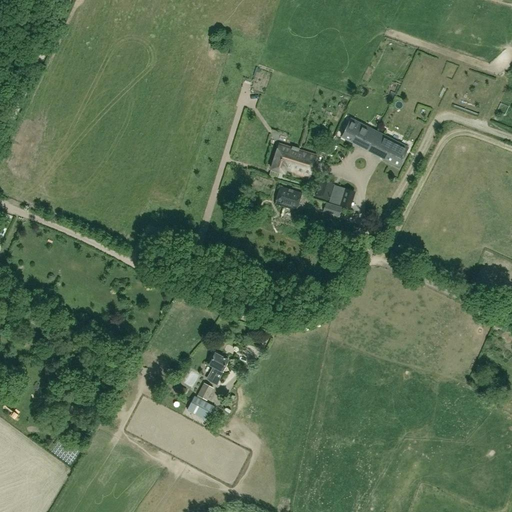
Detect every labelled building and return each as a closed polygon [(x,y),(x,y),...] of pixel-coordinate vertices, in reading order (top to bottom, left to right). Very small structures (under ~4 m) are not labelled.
[(363,142),(370,129),(350,119),(341,137),(352,143),(355,138),(363,142)] [(355,138),(352,143),(382,158),(385,153),(376,149),(379,143),(373,139),(376,132),(370,129),(363,142),(355,138)] [(407,148),(376,132),(373,139),(379,143),(376,149),(385,153),(382,158),(398,166),(407,148)] [(285,169),(291,171),(291,173),(306,177),(306,179),(308,180),(309,178),(316,155),(279,144),(271,169),(284,173),(285,169)] [(320,177),(314,196),(327,200),(331,188),(332,188),(333,184),(334,181),(320,177)] [(334,185),(329,202),(339,205),(344,188),(334,185)] [(301,193),(280,187),(274,204),(296,211),(301,193)] [(355,190),(345,187),(340,204),(350,207),(355,190)] [(326,203),(323,212),(339,217),(342,207),(326,203)] [(35,315),(32,321),(45,328),(48,323),(35,315)] [(221,371),(226,360),(213,353),(208,364),(213,367),(208,378),(212,381),(211,382),(216,385),(221,373),(220,372),(220,371),(221,371)] [(207,403),(214,389),(205,384),(198,398),(196,397),(188,412),(209,422),(216,407),(207,403)] [(173,391),(182,397),(186,390),(177,385),(173,391)]
